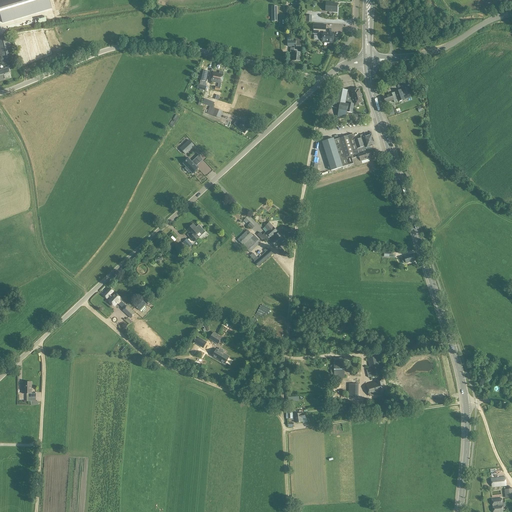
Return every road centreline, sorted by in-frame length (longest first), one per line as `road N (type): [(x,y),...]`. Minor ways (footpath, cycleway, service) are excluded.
road 1 (secondary): [(466,402),(368,62)]
road 2 (unclassified): [(323,80),(296,224),(282,417)]
road 3 (tertiary): [(323,80),(146,43),(100,52),(0,92)]
road 4 (unclassified): [(83,300),(323,80)]
road 5 (unclassified): [(282,417),(162,364),(83,300)]
road 6 (track): [(89,294),(39,243),(26,159),(0,109)]
road 7 (unclassified): [(284,430),(466,402)]
road 8 (unclassified): [(35,511),(38,342)]
road 9 (unclassified): [(368,62),(430,53),(511,14)]
